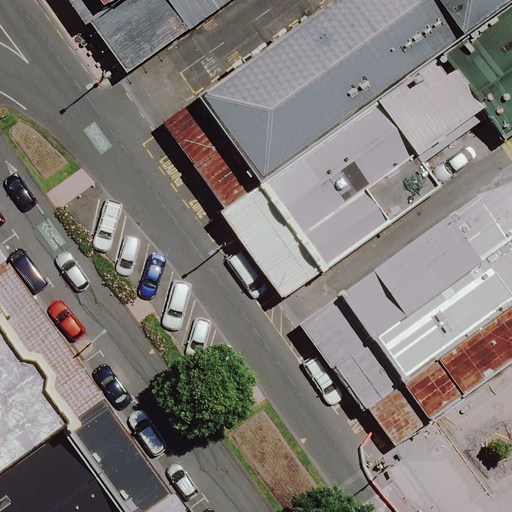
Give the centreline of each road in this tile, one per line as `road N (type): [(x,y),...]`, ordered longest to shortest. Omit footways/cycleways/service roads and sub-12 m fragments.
road 1 (tertiary): [(92,133),(253,340),(367,511)]
road 2 (tertiary): [(236,511),(0,173)]
road 3 (tertiary): [(3,0),(92,133)]
